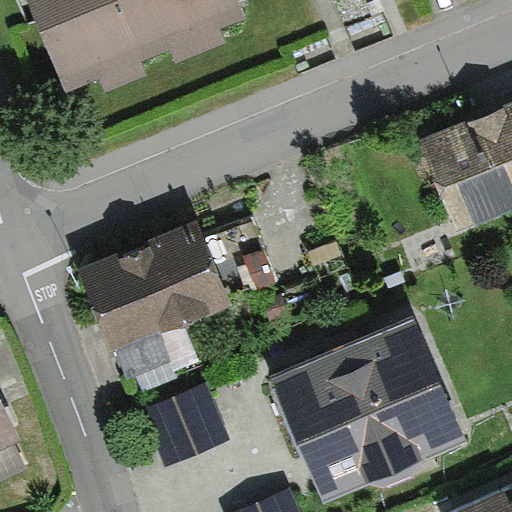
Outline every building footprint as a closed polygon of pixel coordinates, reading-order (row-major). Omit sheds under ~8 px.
[(223,9),(244,0),(36,0),(66,74),(100,60),(106,74),(149,57),(142,42),(171,30),(177,44),(229,23),(223,9)] [(511,90),(422,126),(458,218),(511,196),(511,90)] [(198,210),(80,258),(114,342),(116,341),(128,369),(176,349),(166,324),(283,276),(256,211),(207,232),(198,210)] [(270,363),(323,489),(468,429),(415,303),(270,363)] [(142,404),(166,461),(231,433),(207,377),(142,404)] [(0,378),(0,439),(15,433),(23,429),(0,378)] [(0,439),(0,477),(29,464),(15,433),(0,439)] [(440,503),(444,511),(511,511),(511,485),(511,486),(506,474),(440,503)] [(227,510),(227,511),(303,511),(291,482),(227,510)]
